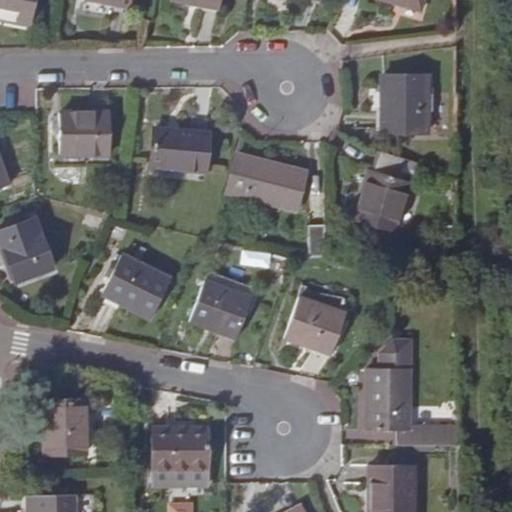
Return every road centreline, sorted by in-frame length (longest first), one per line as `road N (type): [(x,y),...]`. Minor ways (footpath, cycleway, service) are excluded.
road 1 (residential): [(0,342),(250,392),(286,428)]
road 2 (residential): [(0,70),(250,67),(287,87)]
